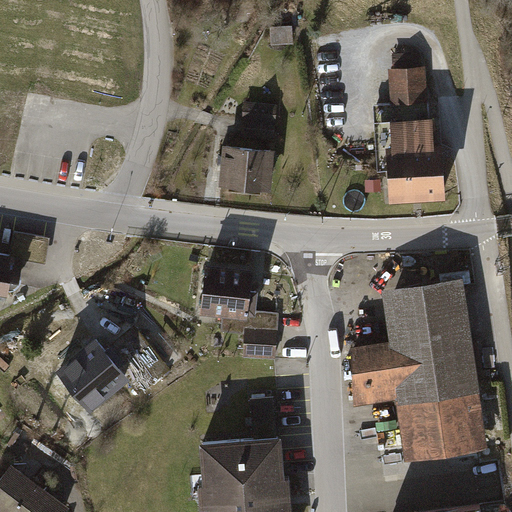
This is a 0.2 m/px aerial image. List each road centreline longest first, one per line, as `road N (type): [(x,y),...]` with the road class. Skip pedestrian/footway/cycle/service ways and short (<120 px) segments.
road 1 (residential): [(308,237),(327,376),(332,511)]
road 2 (residential): [(117,217),(157,94),(153,0)]
road 3 (tertiary): [(308,237),(438,236),(511,225)]
road 4 (tertiary): [(117,217),(308,237)]
road 5 (track): [(480,230),(511,390)]
road 6 (track): [(511,194),(492,102),(468,46)]
